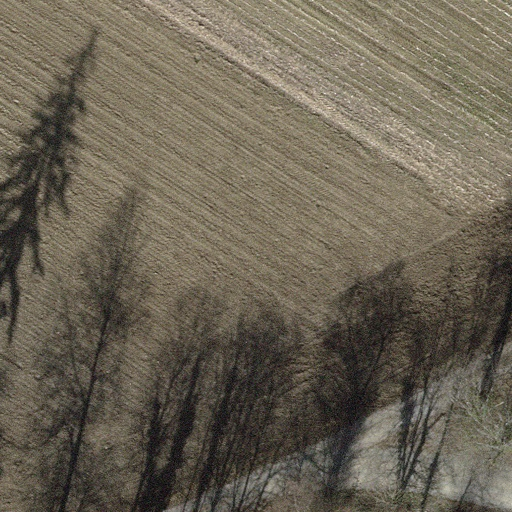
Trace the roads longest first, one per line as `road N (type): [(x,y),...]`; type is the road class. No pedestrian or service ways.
road 1 (track): [(211,511),(394,431)]
road 2 (track): [(394,431),(511,363)]
road 3 (track): [(394,431),(497,511)]
